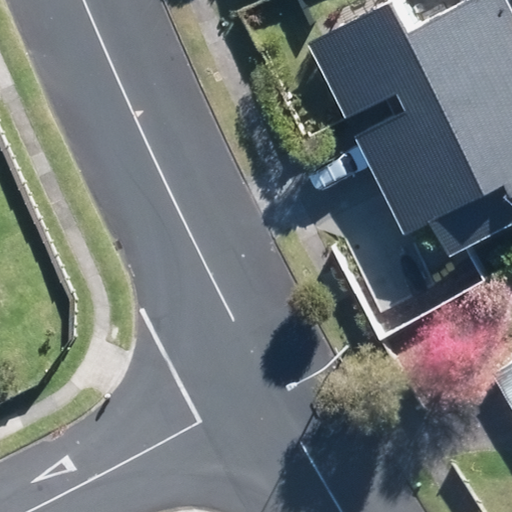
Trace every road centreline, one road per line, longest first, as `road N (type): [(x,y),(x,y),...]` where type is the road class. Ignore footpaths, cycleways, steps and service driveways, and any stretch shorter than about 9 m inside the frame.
road 1 (tertiary): [(86,0),(262,388)]
road 2 (residential): [(2,511),(262,388)]
road 3 (tertiary): [(262,388),(340,511)]
